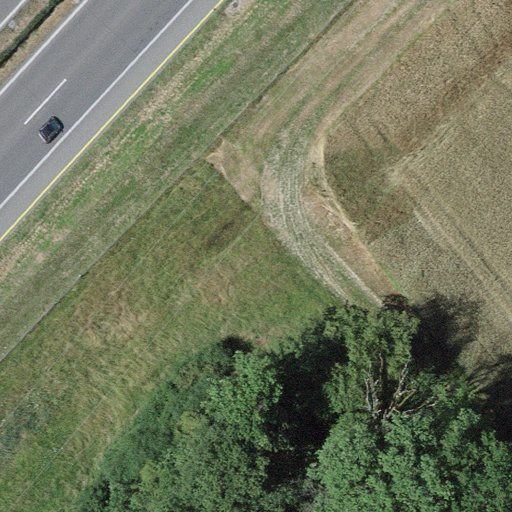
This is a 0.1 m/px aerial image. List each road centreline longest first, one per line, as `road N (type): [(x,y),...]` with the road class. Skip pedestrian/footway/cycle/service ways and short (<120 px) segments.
road 1 (track): [(511,438),(342,245)]
road 2 (motorway): [(0,153),(141,0)]
